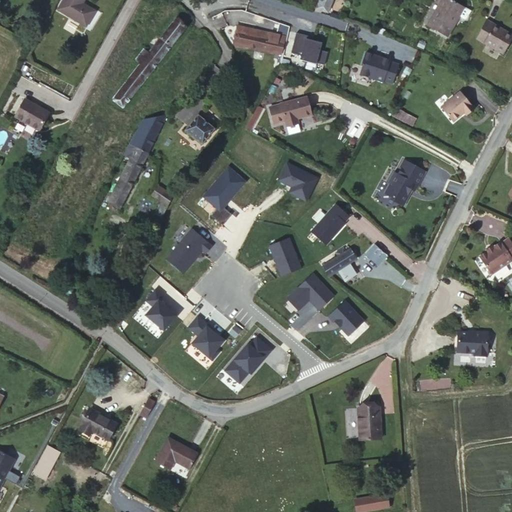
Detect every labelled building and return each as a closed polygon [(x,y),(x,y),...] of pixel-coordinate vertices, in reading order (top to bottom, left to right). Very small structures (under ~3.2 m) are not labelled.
[(63,0),(58,9),(86,26),(95,11),(82,3),(83,0),(63,0)] [(327,12),(332,0),(319,0),(316,9),(327,12)] [(470,11),(451,0),(442,0),(428,26),(446,36),(459,16),(464,19),(466,18),(470,11)] [(140,64),(135,70),(145,78),(146,78),(186,27),(175,18),(148,53),(143,49),(135,60),(140,64)] [(503,54),(511,39),(511,34),(486,19),(475,38),(503,54)] [(246,32),(237,30),(234,43),(271,51),(272,48),(282,51),(285,40),(279,39),(280,34),(247,27),(246,32)] [(316,63),(324,65),(327,52),(320,50),(322,43),(313,40),(306,38),(307,35),(297,32),(291,52),(301,55),(300,59),(316,64),(316,63)] [(373,55),(365,53),(361,66),(362,66),(360,74),(379,80),(379,79),(388,82),(394,63),(385,61),(386,59),(378,57),(377,58),(373,56),(373,55)] [(23,65),(20,73),(25,76),(29,68),(23,65)] [(137,88),(145,78),(135,70),(127,80),(137,88)] [(130,98),(137,88),(127,80),(120,90),(130,98)] [(122,107),(130,98),(120,90),(112,100),(122,107)] [(464,112),(466,115),(474,109),(460,91),(441,107),(453,122),(464,112)] [(312,113),(306,95),(269,107),(274,124),(285,120),(286,125),(298,121),(297,118),(312,113)] [(39,130),(49,113),(25,99),(16,117),(39,130)] [(402,112),(396,109),(392,116),(398,120),(399,119),(402,113),(402,112)] [(416,121),(402,113),(399,119),(412,127),(416,121)] [(147,153),(166,115),(143,119),(129,144),(147,153)] [(201,144),(214,128),(198,115),(185,131),(201,144)] [(126,195),(147,153),(129,144),(124,155),(130,158),(114,189),(126,195)] [(386,193),(396,199),(397,202),(404,205),(409,194),(408,194),(411,188),(413,190),(416,184),(418,185),(425,170),(405,160),(398,174),(394,172),(389,183),(391,184),(386,193)] [(318,178),(287,162),(278,181),(295,189),(292,195),(308,201),(318,178)] [(248,185),(226,166),(194,202),(213,216),(225,201),(231,206),(248,185)] [(161,202),(167,206),(173,196),(157,187),(152,196),(161,202)] [(119,209),(126,195),(114,189),(107,202),(119,209)] [(161,217),(168,206),(167,206),(161,202),(155,213),(161,217)] [(350,216),(336,204),(312,231),(327,244),(345,223),(344,222),(350,216)] [(192,229),(167,260),(184,274),(202,251),(206,254),(212,246),(192,229)] [(364,240),(369,243),(371,241),(361,233),(341,246),(343,248),(345,252),(350,249),(364,240)] [(300,267),(290,240),(270,247),(281,274),(300,267)] [(372,258),(380,248),(371,241),(369,243),(363,251),(372,258)] [(511,261),(511,253),(504,242),(497,247),(496,246),(489,251),(488,250),(481,255),(482,256),(475,261),(488,280),(509,265),(509,264),(511,261)] [(350,249),(345,252),(343,248),(335,252),(338,257),(322,266),(329,276),(356,258),(350,249)] [(334,296),(313,274),(289,296),(300,309),(311,299),(320,309),(334,296)] [(162,296),(156,291),(147,301),(154,306),(147,315),(165,330),(177,315),(159,300),(162,296)] [(369,327),(345,300),(327,316),(351,344),(369,327)] [(224,339),(197,317),(188,327),(199,336),(193,343),(210,357),(224,339)] [(272,350),(254,335),(222,371),(240,384),(272,350)] [(473,337),(455,337),(455,357),(472,357),(472,360),(485,361),(486,337),(473,336),(473,337)] [(146,417),(154,403),(148,399),(140,413),(146,417)] [(360,440),(381,438),(379,407),(358,408),(360,440)] [(91,431),(108,440),(117,424),(100,415),(101,414),(91,408),(79,430),(89,435),(91,431)] [(198,454),(168,438),(155,461),(169,470),(175,460),(190,468),(198,454)] [(54,462),(60,452),(48,446),(43,456),(54,462)] [(0,475),(5,479),(16,459),(0,450),(0,475)] [(45,480),(54,462),(43,456),(33,474),(45,480)] [(122,505),(128,494),(118,488),(112,500),(122,505)] [(381,508),(388,506),(386,494),(379,495),(381,508)] [(381,508),(379,495),(354,500),(357,511),(381,508)]
